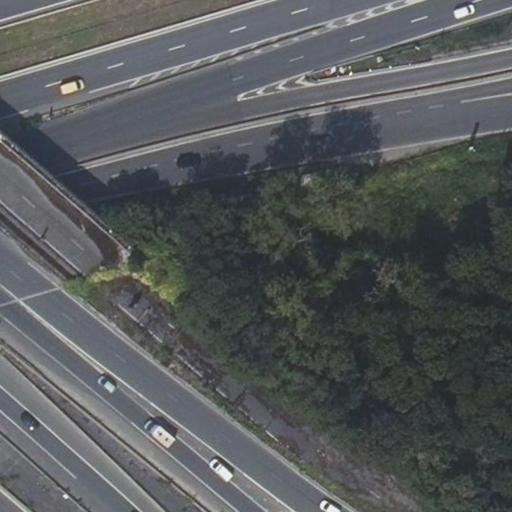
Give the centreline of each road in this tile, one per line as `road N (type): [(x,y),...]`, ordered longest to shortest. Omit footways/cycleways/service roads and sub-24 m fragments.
road 1 (motorway): [(80,144),(511,64)]
road 2 (motorway): [(80,144),(480,0)]
road 3 (motorway): [(0,215),(412,115)]
road 4 (motorway): [(332,511),(0,269)]
road 5 (motorway): [(0,102),(347,0)]
road 6 (trunk): [(249,511),(6,306)]
road 7 (trunk): [(0,412),(113,511)]
